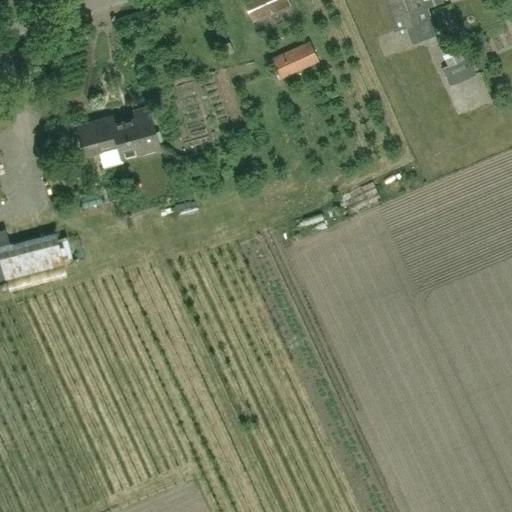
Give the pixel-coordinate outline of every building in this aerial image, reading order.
[(242,0),(253,22),(291,5),(289,0),(242,0)] [(385,0),(395,30),(430,18),(424,0),(385,0)] [(440,47),(447,66),(443,68),(450,85),(475,74),(459,35),(454,37),(453,34),(444,38),(447,44),(440,47)] [(223,42),(227,51),(233,49),(229,40),(223,42)] [(310,40),(269,59),(279,80),(320,61),(310,40)] [(78,124),(85,151),(117,143),(120,157),(160,146),(149,106),(134,110),(136,117),(115,122),(113,115),(78,124)] [(336,198),(345,219),(381,200),(373,181),(336,198)] [(0,244),(0,246),(7,275),(65,260),(57,230),(0,244)]
